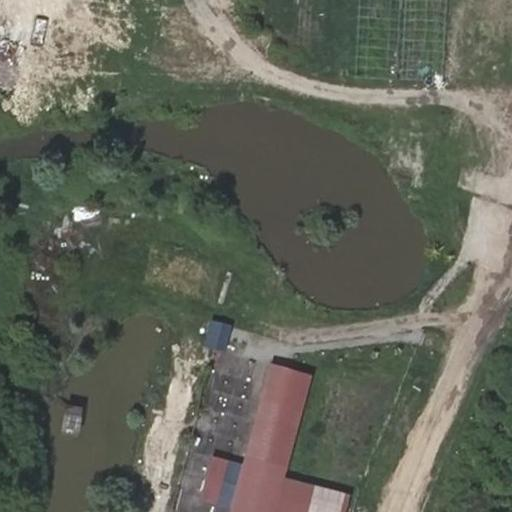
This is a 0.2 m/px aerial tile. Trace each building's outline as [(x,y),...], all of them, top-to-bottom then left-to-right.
[(300,0),(294,67),(328,71),(330,47),(306,45),(309,0),(300,0)] [(511,82),(511,57),(495,56),(493,80),(511,82)] [(459,170),(455,191),(506,199),(509,178),(459,170)] [(511,210),(479,202),(464,261),(504,271),(511,241),(511,210)] [(245,431),(289,444),(311,373),(268,359),(245,431)] [(76,434),(81,405),(63,401),(57,431),(76,434)] [(342,511),(346,487),(277,478),(272,511),(342,511)]
